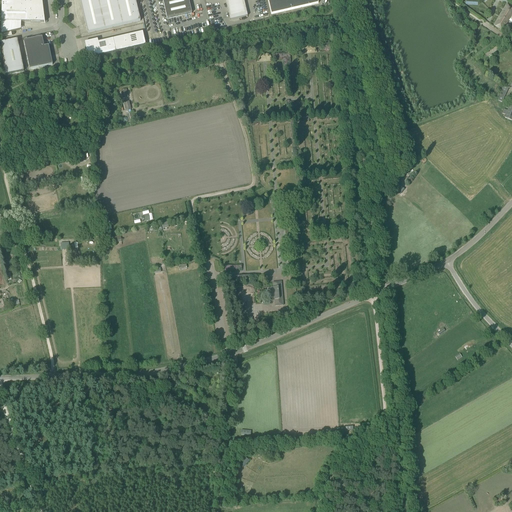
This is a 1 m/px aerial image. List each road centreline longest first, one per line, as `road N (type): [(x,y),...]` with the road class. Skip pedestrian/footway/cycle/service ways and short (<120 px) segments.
road 1 (residential): [(0,379),(192,365),(382,291)]
road 2 (track): [(0,126),(5,178),(55,378)]
road 3 (track): [(314,511),(337,461),(381,426),(385,412),(371,296)]
road 4 (track): [(389,288),(415,511)]
road 5 (residential): [(39,511),(0,396)]
